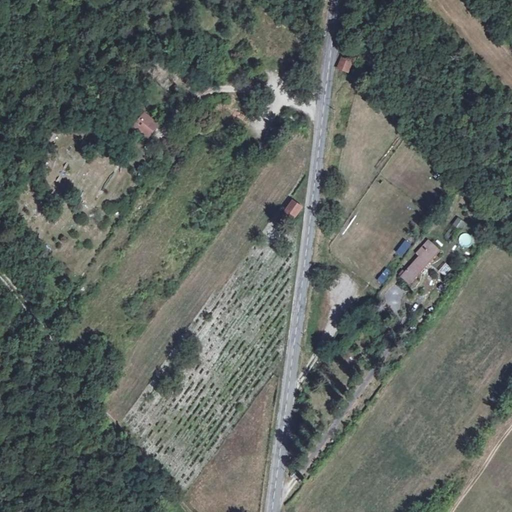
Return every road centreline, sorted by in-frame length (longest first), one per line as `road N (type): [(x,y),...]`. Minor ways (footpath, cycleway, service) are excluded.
road 1 (secondary): [(337,0),(271,511)]
road 2 (track): [(356,285),(285,403)]
road 3 (track): [(202,94),(232,85),(272,88),(324,104)]
